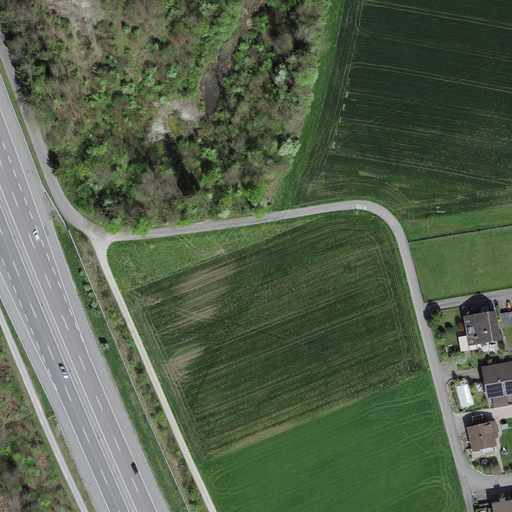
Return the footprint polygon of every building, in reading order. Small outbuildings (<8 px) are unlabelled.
[(494,311),(465,316),(469,339),(475,338),(477,345),(499,341),(499,340),(503,339),(502,334),(498,334),(494,311)] [(511,311),(499,314),(502,328),(511,326),(511,311)] [(511,363),(484,369),(486,380),(489,380),(491,394),(501,393),(502,394),(511,392),(511,363)] [(474,428),(470,429),(475,448),(483,446),(485,453),(494,450),(493,444),(494,444),(492,436),(496,435),(493,422),(488,423),(487,418),(472,422),(474,428)] [(511,511),(511,506),(511,503),(506,504),(505,497),(499,498),(500,505),(493,506),(493,509),(489,510),(489,511),(511,511)]
